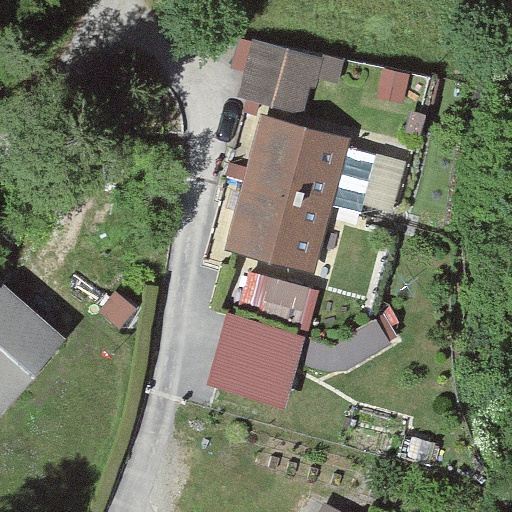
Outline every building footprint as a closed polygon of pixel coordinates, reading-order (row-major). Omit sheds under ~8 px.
[(359,71),(240,50),(232,122),(263,126),(333,146),(359,71)] [(333,146),(263,126),(221,260),(314,291),(348,150),(333,146)] [(0,410),(68,325),(0,270),(0,410)] [(304,346),(229,324),(204,400),(285,415),(304,346)] [(360,511),(326,498),(320,511),(360,511)]
